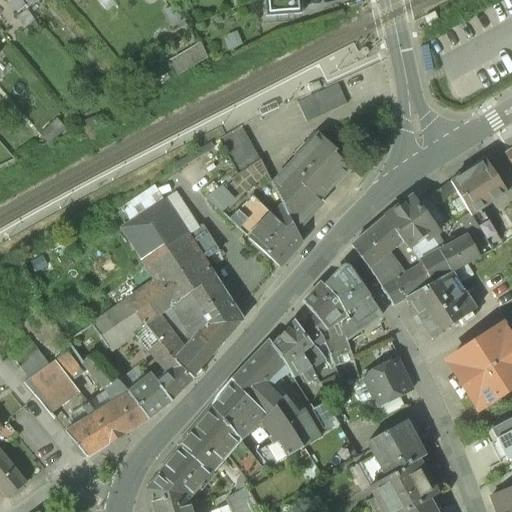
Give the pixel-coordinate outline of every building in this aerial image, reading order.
[(20,0),(4,0),(18,14),(26,7),(20,0)] [(36,0),(20,0),(26,7),(27,8),(36,0)] [(264,0),(265,19),(301,17),(299,0),(264,0)] [(34,23),(26,12),(17,19),(25,29),(34,23)] [(337,84),(298,102),(307,122),(347,105),(337,84)] [(56,121),(39,136),(46,144),(64,129),(56,121)] [(240,126),(218,139),(238,175),(259,161),(240,126)] [(318,134),(271,184),(282,206),(295,231),(322,202),(319,200),(349,169),(334,154),(336,152),(318,134)] [(484,160),(450,183),(470,216),(477,229),(489,222),(485,215),(479,213),(507,194),(484,160)] [(252,197),(229,220),(249,239),(271,216),(252,197)] [(434,231),(411,199),(385,218),(401,241),(407,250),(434,231)] [(201,225),(185,235),(163,201),(122,229),(156,281),(157,281),(173,304),(172,305),(173,306),(172,307),(180,320),(186,316),(177,301),(187,295),(201,318),(221,345),(241,323),(202,262),(218,251),(201,225)] [(271,216),(249,239),(279,266),(301,243),(295,231),(282,206),(271,216)] [(470,216),(458,223),(467,238),(471,244),(483,239),(477,229),(470,216)] [(366,234),(351,246),(368,268),(386,254),(401,241),(385,218),(366,234)] [(503,245),(489,222),(477,229),(483,239),(491,252),(503,245)] [(434,231),(407,250),(415,260),(420,257),(423,262),(439,253),(445,250),(434,231)] [(445,250),(439,253),(450,274),(478,259),(471,244),(467,238),(445,250)] [(439,253),(423,262),(420,257),(415,260),(420,268),(431,284),(446,276),(450,274),(439,253)] [(368,268),(382,289),(404,277),(386,254),(368,268)] [(380,317),(348,269),(346,268),(345,267),(343,268),(342,268),(325,287),(339,301),(346,316),(348,319),(341,324),(346,340),(380,317)] [(404,277),(382,289),(393,306),(407,298),(431,284),(420,268),(404,277)] [(431,284),(407,298),(432,338),(475,311),(464,293),(459,296),(446,276),(431,284)] [(156,281),(127,301),(144,324),(146,323),(158,315),(172,305),(173,304),(157,281),(156,281)] [(325,287),(321,283),(303,303),(315,317),(326,330),(327,329),(346,316),(339,301),(325,287)] [(127,301),(65,342),(85,369),(104,389),(117,379),(98,356),(132,333),(148,352),(161,342),(146,323),(144,324),(127,301)] [(179,343),(158,315),(146,323),(161,342),(191,378),(199,370),(188,357),(184,351),(179,343)] [(315,317),(300,329),(308,340),(314,336),(319,333),(320,335),(326,330),(315,317)] [(201,318),(191,324),(191,323),(183,328),(192,342),(184,351),(188,357),(199,370),(221,345),(201,318)] [(300,329),(294,322),(272,346),(270,344),(271,343),(269,341),(267,343),(286,365),(293,377),(300,372),(307,383),(316,378),(315,375),(301,353),(311,345),(308,340),(300,329)] [(511,386),(511,343),(502,328),(448,362),(478,409),(511,386)] [(326,330),(320,335),(327,351),(340,342),(335,333),(331,335),(327,329),(326,330)] [(311,345),(301,353),(315,375),(332,364),(327,351),(320,335),(319,333),(314,336),(317,342),(311,345)] [(314,336),(308,340),(311,345),(317,342),(314,336)] [(29,340),(10,355),(19,367),(38,352),(29,340)] [(191,378),(161,342),(148,352),(168,376),(159,383),(171,401),(192,379),(191,378)] [(83,374),(67,353),(57,343),(44,347),(38,352),(49,366),(54,362),(71,383),(83,374)] [(267,343),(232,380),(250,402),(266,417),(276,407),(280,403),(266,386),(286,365),(267,343)] [(38,352),(19,367),(29,380),(44,370),(49,366),(38,352)] [(396,360),(362,377),(377,407),(378,407),(399,397),(411,391),(396,360)] [(71,383),(54,362),(49,366),(44,370),(67,398),(77,391),(71,383)] [(29,380),(24,384),(47,413),(67,398),(44,370),(29,380)] [(154,376),(143,383),(141,379),(132,385),(134,389),(128,393),(148,420),(171,401),(159,383),(154,376)] [(128,393),(117,379),(104,389),(113,402),(98,412),(96,414),(113,442),(148,420),(128,393)] [(250,402),(232,380),(217,396),(213,406),(212,406),(212,407),(240,442),(266,417),(250,402)] [(399,397),(378,407),(382,417),(403,407),(399,397)] [(325,403),(313,410),(326,434),(339,426),(325,403)] [(98,412),(93,404),(90,407),(94,414),(96,414),(98,412)] [(88,405),(82,409),(89,418),(94,414),(90,407),(88,405)] [(212,408),(179,445),(178,446),(180,448),(158,474),(160,477),(161,477),(188,500),(198,489),(199,490),(228,456),(249,482),(265,473),(240,442),(212,407),(211,407),(212,408)] [(276,407),(266,417),(280,437),(285,433),(283,429),(289,424),(289,423),(276,407)] [(313,410),(289,424),(303,448),(326,434),(313,410)] [(89,418),(65,434),(83,456),(88,457),(113,442),(96,414),(94,414),(89,418)] [(511,418),(490,430),(506,461),(511,458),(511,418)] [(405,422),(366,444),(385,478),(419,459),(423,457),(411,436),(412,435),(405,422)] [(0,456),(0,491),(2,494),(20,480),(0,456)] [(385,478),(368,488),(381,511),(407,511),(426,501),(438,494),(419,459),(385,478)] [(191,511),(188,500),(161,477),(160,477),(147,493),(152,511),(191,511)] [(511,511),(511,487),(491,495),(497,511),(511,511)] [(259,511),(246,489),(226,500),(230,511),(259,511)] [(432,511),(426,501),(407,511),(432,511)]
